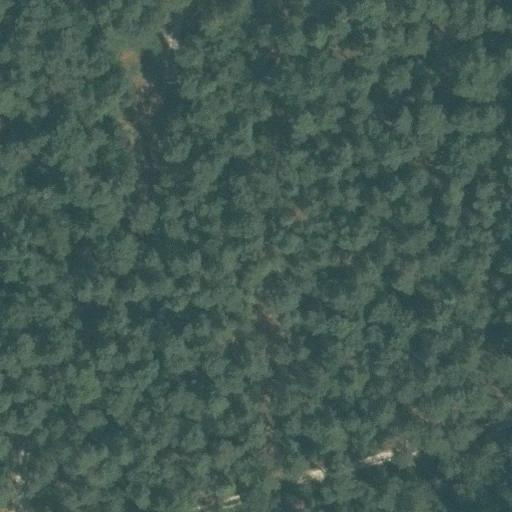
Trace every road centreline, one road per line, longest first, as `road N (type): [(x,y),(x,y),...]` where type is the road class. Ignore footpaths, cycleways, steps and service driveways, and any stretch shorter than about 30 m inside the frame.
road 1 (track): [(178,0),(158,145),(127,243),(34,414),(20,460),(27,511)]
road 2 (track): [(487,511),(504,0)]
road 3 (track): [(278,0),(266,511)]
road 4 (track): [(193,511),(511,420)]
road 5 (track): [(0,83),(113,0)]
